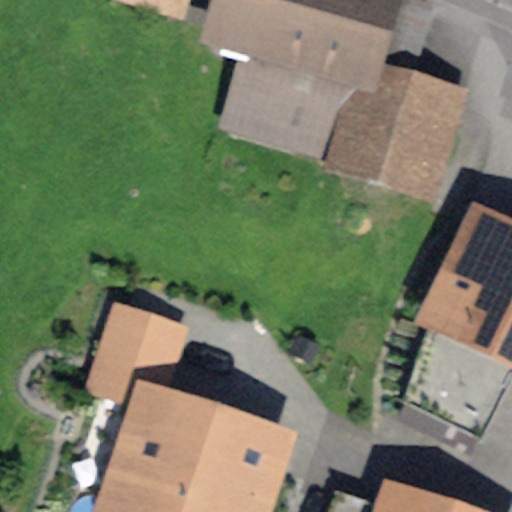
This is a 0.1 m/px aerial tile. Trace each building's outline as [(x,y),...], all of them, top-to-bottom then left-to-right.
[(140,0),(177,11),(179,0),(140,0)] [(423,14),(375,0),(231,0),(221,34),(261,46),(237,125),(320,151),(338,90),(367,99),(373,80),(391,86),(397,69),(405,71),(423,14)] [(422,186),(448,103),(400,89),(405,71),(397,69),(391,86),(373,80),(367,99),(338,90),(320,151),(349,160),(348,163),(422,186)] [(406,406),(486,434),(511,381),(511,245),(478,229),(436,317),(406,406)] [(181,314),(106,289),(75,383),(119,398),(127,372),(158,382),(181,314)] [(261,511),(290,426),(158,382),(127,372),(119,398),(81,511),(261,511)]
